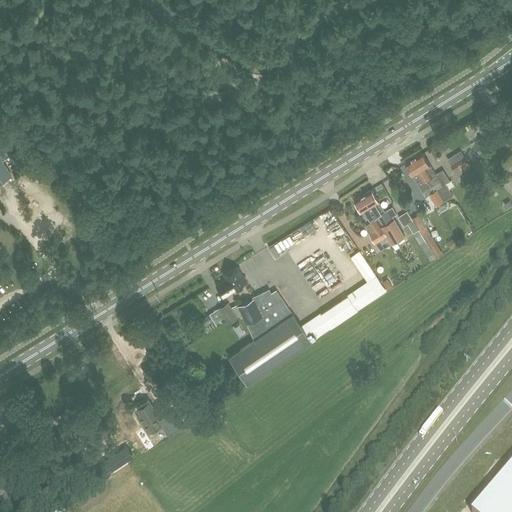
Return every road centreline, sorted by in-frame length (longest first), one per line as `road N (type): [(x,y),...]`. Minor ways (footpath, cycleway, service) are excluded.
road 1 (secondary): [(0,377),(511,62)]
road 2 (primary): [(511,330),(367,511)]
road 3 (unknown): [(119,248),(132,197),(163,153),(164,132),(95,59)]
road 4 (primary): [(388,511),(511,356)]
road 5 (unclassified): [(414,511),(511,398)]
